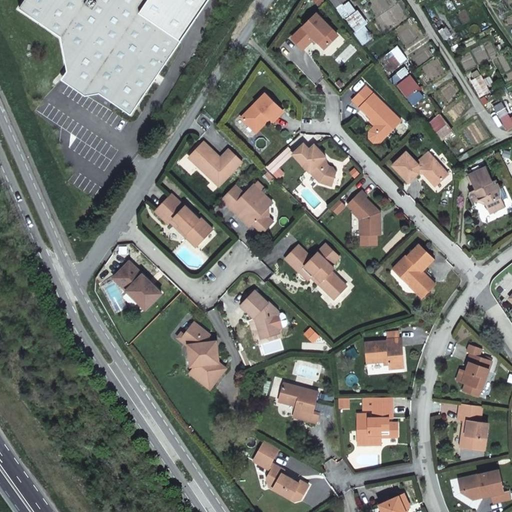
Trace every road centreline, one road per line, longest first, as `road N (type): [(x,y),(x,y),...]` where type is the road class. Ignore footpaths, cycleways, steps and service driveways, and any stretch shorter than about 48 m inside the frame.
road 1 (residential): [(478,278),(243,32)]
road 2 (tertiary): [(211,511),(68,283)]
road 3 (residential): [(120,218),(243,32)]
road 4 (residential): [(428,464),(423,368),(448,314),(478,278)]
road 5 (residential): [(120,218),(200,295),(243,255),(262,274)]
road 6 (track): [(511,132),(493,127),(412,0)]
road 7 (tertiary): [(68,283),(0,130)]
